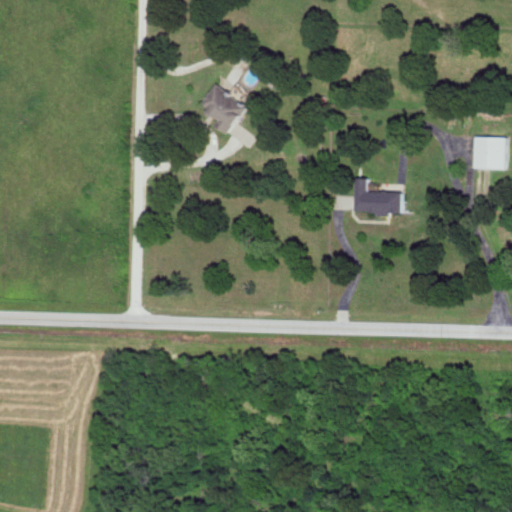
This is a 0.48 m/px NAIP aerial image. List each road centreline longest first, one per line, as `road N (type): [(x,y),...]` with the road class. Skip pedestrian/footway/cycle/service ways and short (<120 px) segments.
road 1 (residential): [(511,331),(0,313)]
road 2 (residential): [(137,319),(140,0)]
